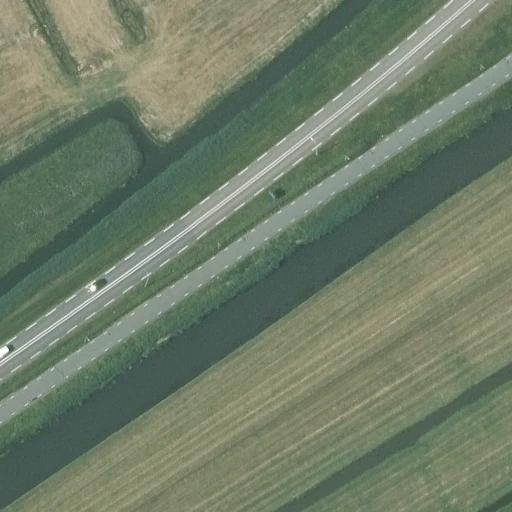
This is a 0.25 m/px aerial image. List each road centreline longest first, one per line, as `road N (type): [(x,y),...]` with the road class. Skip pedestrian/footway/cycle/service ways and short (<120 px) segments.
road 1 (unclassified): [(0,413),(511,63)]
road 2 (secondary): [(0,361),(362,96),(471,0)]
